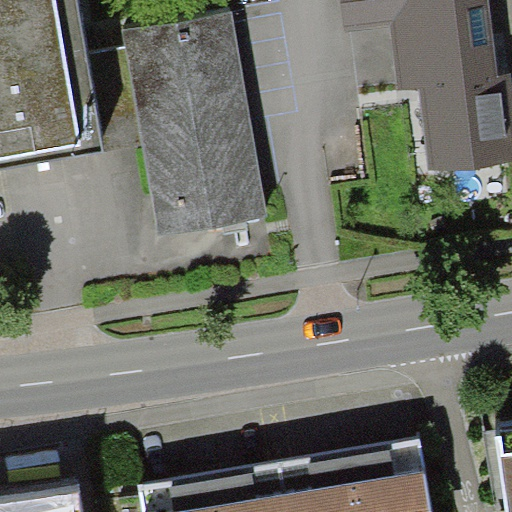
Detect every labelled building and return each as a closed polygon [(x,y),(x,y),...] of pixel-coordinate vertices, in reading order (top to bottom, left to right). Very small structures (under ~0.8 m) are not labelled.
[(99,44),(91,0),(0,0),(0,157),(150,132),(134,38),(99,44)] [(430,8),(446,147),(511,139),(511,25),(495,27),(492,0),(358,0),(360,16),(430,8)] [(241,6),(132,25),(134,38),(150,132),(166,220),(275,202),(241,6)] [(511,511),(511,424),(497,427),(509,511),(511,511)] [(447,511),(433,428),(145,478),(150,511),(447,511)] [(0,491),(0,511),(95,511),(91,478),(0,491)]
